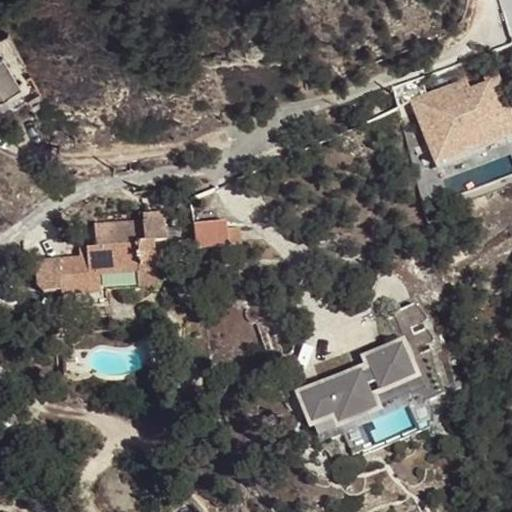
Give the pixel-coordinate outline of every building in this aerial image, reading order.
[(0,98),(22,85),(4,56),(0,57),(0,98)] [(488,91),(499,87),(494,72),(484,76),(487,85),(486,86),(488,91)] [(392,89),(397,106),(411,101),(434,165),(505,139),(501,130),(511,125),(511,122),(499,87),(488,91),(486,86),(470,92),(467,82),(427,97),(421,78),(392,89)] [(505,139),(511,136),(511,125),(501,130),(505,139)] [(87,229),(88,248),(89,259),(79,260),(34,263),(37,294),(42,294),(62,292),(62,298),(100,295),(99,277),(104,277),(136,274),(137,290),(158,289),(155,258),(154,243),(166,242),(163,213),(141,215),(143,244),(138,245),(136,226),(87,229)] [(224,223),(193,227),(196,251),(228,247),(225,230),(224,223)] [(225,230),(228,247),(241,245),(239,229),(225,230)] [(166,242),(154,243),(155,258),(167,257),(166,242)] [(89,259),(88,248),(78,249),(79,260),(89,259)] [(99,277),(100,295),(62,298),(63,309),(107,305),(104,277),(99,277)] [(351,350),(341,354),(347,367),(356,364),(351,350)] [(322,386),(344,439),(381,424),(356,364),(347,367),(341,354),(320,363),(322,366),(329,383),(322,386)] [(329,383),(322,366),(315,369),(322,386),(329,383)]
